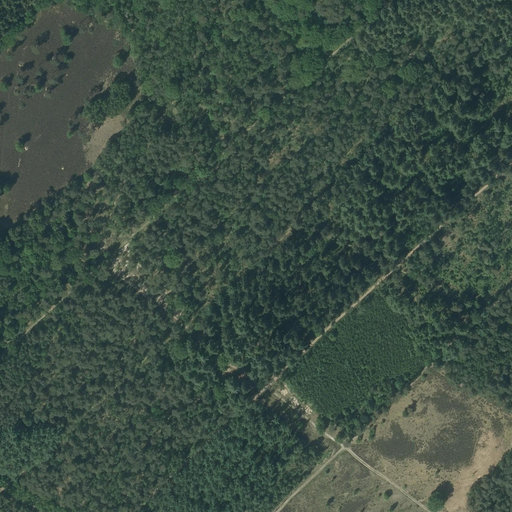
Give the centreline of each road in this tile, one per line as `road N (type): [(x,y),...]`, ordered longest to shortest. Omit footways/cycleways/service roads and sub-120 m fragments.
road 1 (track): [(511,28),(0,491)]
road 2 (track): [(0,350),(389,0)]
road 3 (track): [(199,67),(197,173),(396,263)]
road 4 (track): [(211,0),(183,115),(117,200)]
road 5 (track): [(262,385),(124,511)]
road 6 (track): [(183,115),(215,105),(224,90),(243,0)]
